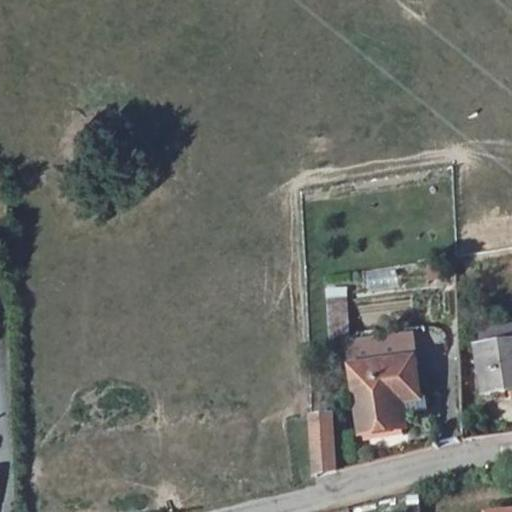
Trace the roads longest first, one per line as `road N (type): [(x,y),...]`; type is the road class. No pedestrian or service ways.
road 1 (residential): [(273,511),(511,448)]
road 2 (unknown): [(21,511),(5,358)]
